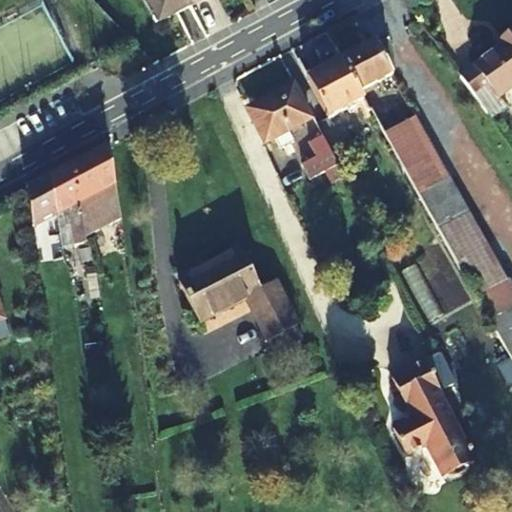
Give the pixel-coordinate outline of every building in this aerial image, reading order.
[(157,0),(170,24),(198,8),(193,0),(149,0),(150,0),(157,0)] [(212,0),(194,0),(198,8),(212,0)] [(459,79),(489,121),(506,109),(499,99),(511,89),(511,34),(504,41),(507,45),(500,49),(459,79)] [(497,45),(500,49),(507,45),(504,41),(497,45)] [(342,59),(359,94),(392,77),(375,42),(342,59)] [(359,94),(342,59),(305,78),(327,120),(363,101),(359,94)] [(248,111),(267,145),(312,121),(294,87),(248,111)] [(511,279),(424,112),(391,130),(511,360),(511,279)] [(333,158),(315,125),(301,132),(311,150),(299,156),(308,172),(333,158)] [(72,166),(83,240),(94,234),(121,220),(116,186),(110,147),(72,166)] [(50,177),(56,219),(71,211),(74,226),(78,243),(83,240),(72,166),(50,177)] [(50,258),(47,240),(44,225),(56,219),(50,177),(28,189),(38,264),(50,258)] [(71,211),(56,219),(57,232),(74,226),(71,211)] [(58,238),(57,232),(56,219),(44,225),(47,240),(58,238)] [(244,298),(264,341),(291,327),(271,283),(257,289),(239,251),(175,281),(194,321),(244,298)] [(0,340),(9,338),(0,312),(0,340)] [(434,391),(453,382),(438,353),(392,377),(413,418),(392,429),(405,456),(427,446),(444,475),(449,473),(453,475),(458,474),(461,472),(465,470),(467,466),(468,462),(471,461),(434,391)]
